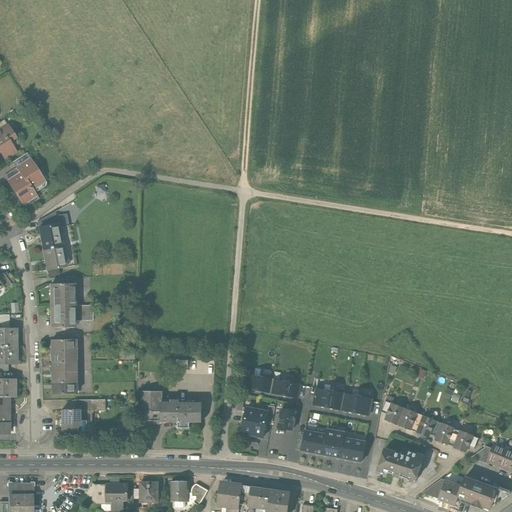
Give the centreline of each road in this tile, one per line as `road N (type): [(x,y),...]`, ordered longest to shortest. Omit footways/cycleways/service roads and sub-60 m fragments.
road 1 (track): [(14,231),(102,172),(511,234)]
road 2 (track): [(222,468),(260,0)]
road 3 (secondary): [(0,465),(222,468),(323,483),(402,507)]
road 4 (residential): [(34,425),(31,325),(14,231)]
